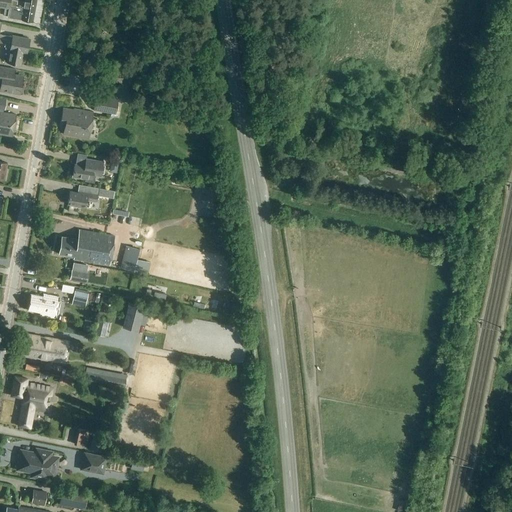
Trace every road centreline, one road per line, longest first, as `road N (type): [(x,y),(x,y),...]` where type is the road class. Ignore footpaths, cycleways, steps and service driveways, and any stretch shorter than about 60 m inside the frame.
road 1 (secondary): [(293,511),(260,220),(223,0)]
road 2 (unclassified): [(0,362),(64,0)]
